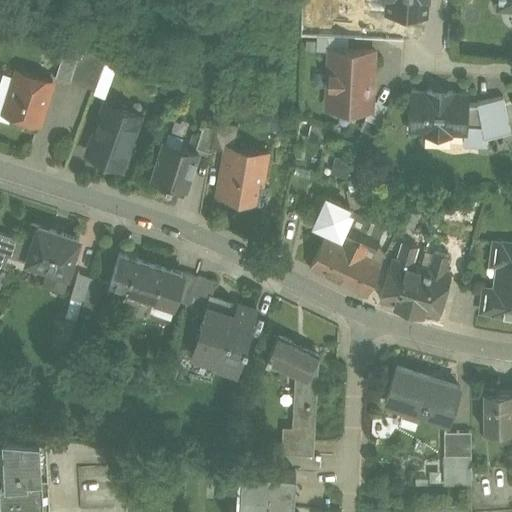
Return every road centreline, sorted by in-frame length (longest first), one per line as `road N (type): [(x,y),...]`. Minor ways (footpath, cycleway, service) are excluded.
road 1 (residential): [(360,314),(199,235),(0,172)]
road 2 (residential): [(360,314),(347,511)]
road 3 (residential): [(511,352),(360,314)]
